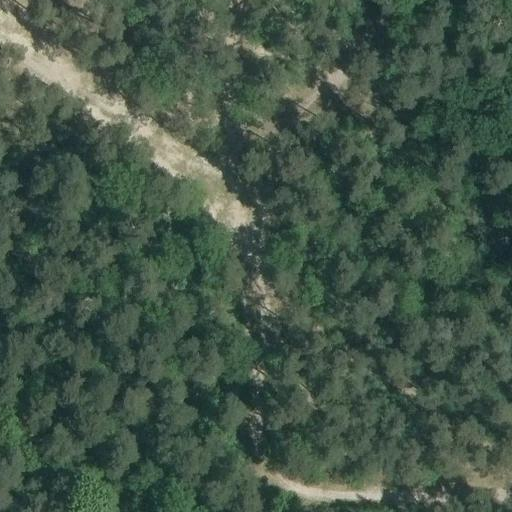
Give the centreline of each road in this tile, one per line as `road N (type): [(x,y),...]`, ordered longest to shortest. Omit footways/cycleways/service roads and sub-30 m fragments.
road 1 (track): [(511,493),(315,495),(271,474),(255,419),(262,322),(253,246),(202,183),(0,39)]
road 2 (track): [(511,464),(261,289)]
